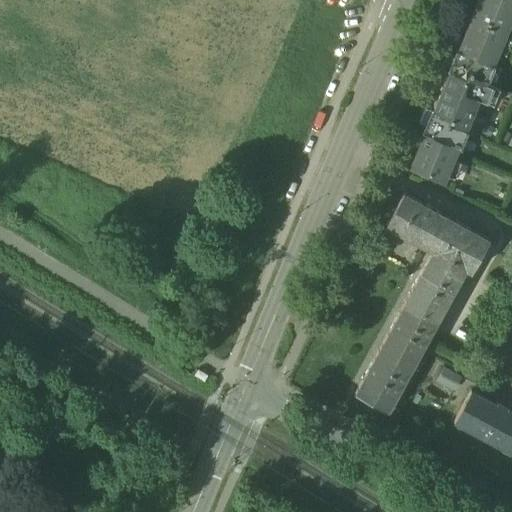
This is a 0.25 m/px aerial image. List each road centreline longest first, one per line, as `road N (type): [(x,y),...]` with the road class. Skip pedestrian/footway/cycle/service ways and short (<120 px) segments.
road 1 (tertiary): [(248,383),(409,0)]
road 2 (residential): [(462,511),(248,383)]
road 3 (tertiary): [(192,511),(248,383)]
